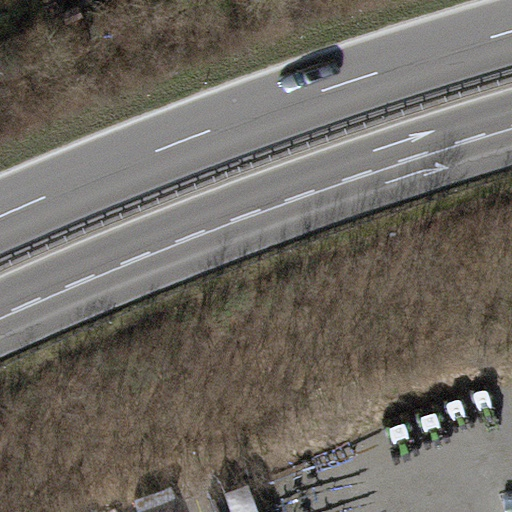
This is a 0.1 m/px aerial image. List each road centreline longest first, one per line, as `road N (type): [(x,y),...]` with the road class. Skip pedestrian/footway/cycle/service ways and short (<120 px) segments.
road 1 (trunk): [(0,298),(251,195),(511,109)]
road 2 (trunk): [(511,32),(190,139),(0,218)]
